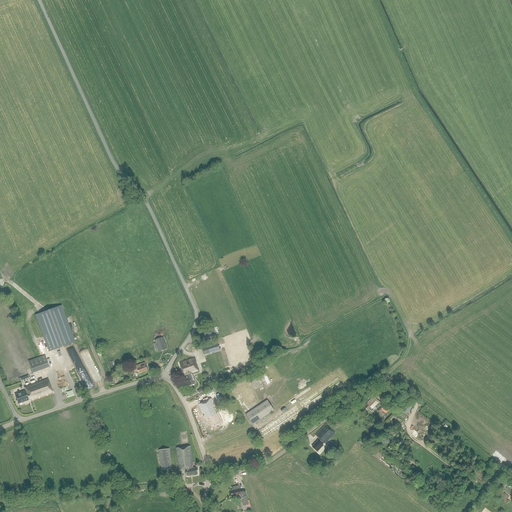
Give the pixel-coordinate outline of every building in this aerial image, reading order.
[(49,352),(75,342),(62,305),(36,314),(49,352)] [(215,334),(213,328),(204,331),(206,337),(215,334)] [(167,348),(163,337),(155,340),(155,342),(152,343),(155,352),(158,351),(167,348)] [(220,351),(218,343),(202,346),(204,355),(220,351)] [(45,354),(28,360),(32,372),(49,366),(45,354)] [(199,372),(195,362),(195,361),(196,361),(195,358),(179,363),(183,376),(184,376),(186,383),(188,382),(189,386),(194,384),(193,380),(194,380),(192,374),(199,372)] [(138,374),(147,371),(144,363),(132,367),(134,373),(137,372),(138,374)] [(29,400),(29,402),(53,394),(48,378),(24,387),(25,391),(15,395),(18,404),(19,403),(19,404),(21,403),(21,402),(29,400)] [(383,391),(389,385),(387,382),(380,388),(383,391)] [(319,392),(256,428),(262,438),(325,402),(319,392)] [(372,412),(380,404),(379,403),(380,402),(378,401),(374,397),(364,406),(367,410),(368,409),(372,412)] [(213,426),(220,422),(216,414),(218,413),(212,398),(197,405),(204,420),(209,417),(213,426)] [(267,400),(246,414),(253,425),(274,410),(267,400)] [(412,406),(406,400),(400,407),(401,408),(400,408),(405,413),(412,406)] [(389,411),(384,405),(378,410),(381,414),(384,412),(383,411),(384,412),(385,414),(389,411)] [(323,446),(322,445),(324,443),(325,443),(327,441),(327,442),(335,433),(326,424),(316,435),(321,440),(320,442),(318,441),(312,447),(318,452),(323,446)] [(327,448),(332,452),(337,447),(332,442),(327,448)] [(176,448),(176,452),(178,470),(186,470),(187,476),(198,474),(197,468),(193,468),(190,446),(176,448)] [(162,470),(172,468),(169,448),(159,450),(162,470)] [(248,502),(250,502),(249,500),(248,500),(245,491),(241,492),(240,488),(240,489),(239,486),(234,486),(231,488),(232,491),(230,491),(232,498),(240,496),(240,499),(241,499),(243,506),(249,504),(248,502)]
